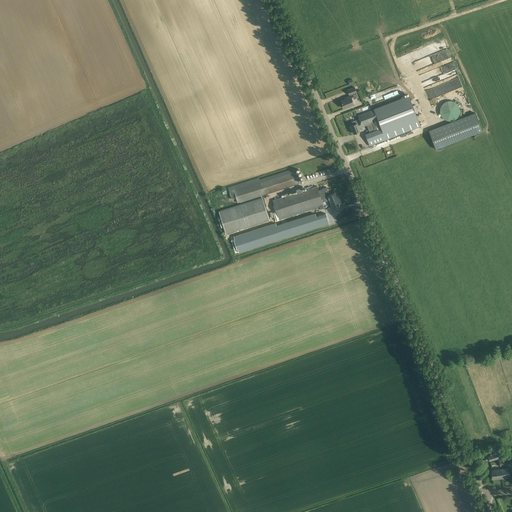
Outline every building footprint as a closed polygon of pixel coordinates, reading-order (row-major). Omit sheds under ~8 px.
[(429,56),(432,65),(451,58),(448,49),(429,56)] [(399,86),(364,96),(366,104),(373,102),(373,104),(388,99),(389,101),(395,99),(394,96),(401,94),(399,86)] [(357,92),(355,87),(348,89),(350,95),(357,92)] [(421,126),(409,95),(374,109),(358,116),(359,119),(352,122),(353,125),(350,125),(353,133),(360,131),(359,128),(364,126),(364,125),(371,122),(375,131),(365,134),(369,146),(421,126)] [(354,104),(350,96),(347,97),(347,98),(341,101),(344,108),(354,104)] [(439,110),(439,111),(439,112),(440,112),(440,113),(440,114),(440,115),(441,116),(442,117),(442,118),(443,118),(444,119),(445,119),(445,120),(446,120),(447,120),(448,121),(449,121),(450,121),(451,121),(452,120),(453,120),(454,120),(455,119),(456,118),(457,118),(457,117),(458,116),(459,115),(459,114),(459,113),(460,112),(460,111),(460,110),(460,109),(459,108),(459,107),(459,106),(458,106),(458,105),(457,104),(457,103),(456,103),(455,102),(454,101),(453,101),(452,101),(451,101),(450,101),(449,101),(448,101),(447,101),(446,101),(445,101),(445,102),(444,102),(443,103),(442,103),(442,104),(441,105),(441,106),(440,106),(440,107),(440,108),(440,109),(439,110)] [(428,131),(435,149),(482,131),(475,113),(428,131)] [(259,178),(228,188),(229,192),(234,191),(236,198),(238,203),(264,194),(299,183),(295,170),(294,170),(294,169),(259,179),(259,178)] [(307,189),(273,200),(276,212),(279,220),(319,207),(318,205),(319,205),(323,204),(322,202),(319,190),(317,186),(311,188),(307,189)] [(326,187),(319,190),(322,202),(329,199),(332,207),(336,205),(341,203),(339,199),(338,200),(335,193),(330,195),(326,187)] [(221,218),(219,219),(221,227),(223,227),(224,226),(227,233),(268,220),(261,198),(220,211),(222,218),(221,218)] [(234,239),(231,240),(234,250),(237,249),(239,252),(329,224),(325,213),(316,216),(315,214),(276,226),(275,223),(234,236),(234,239)] [(509,458),(500,460),(501,467),(508,465),(507,461),(509,460),(509,458)] [(509,467),(503,468),(503,470),(501,470),(502,478),(511,477),(509,467)] [(503,470),(503,468),(492,470),(493,479),(502,478),(501,470),(503,470)]
